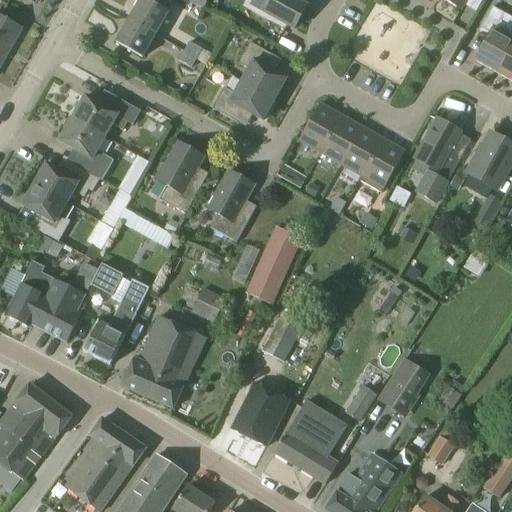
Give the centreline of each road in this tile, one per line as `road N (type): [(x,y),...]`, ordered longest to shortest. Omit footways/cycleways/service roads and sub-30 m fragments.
road 1 (residential): [(317,77),(266,157),(57,42)]
road 2 (unclassified): [(294,511),(98,398)]
road 3 (residential): [(435,76),(408,126),(317,77)]
road 4 (residential): [(24,511),(98,398)]
road 5 (residential): [(435,76),(454,37),(385,0)]
